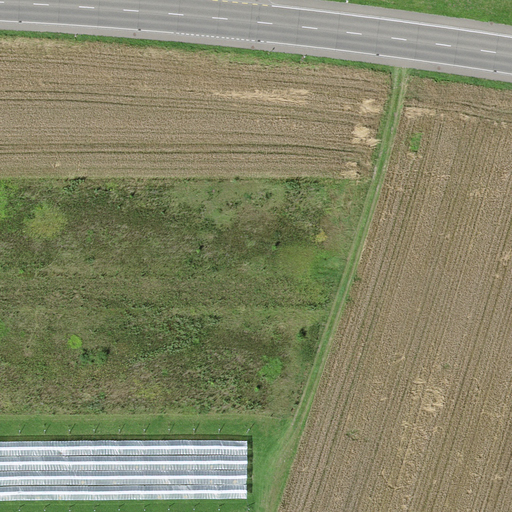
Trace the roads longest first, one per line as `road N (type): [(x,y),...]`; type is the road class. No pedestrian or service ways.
road 1 (secondary): [(511,55),(231,18)]
road 2 (secondary): [(231,18),(0,2)]
